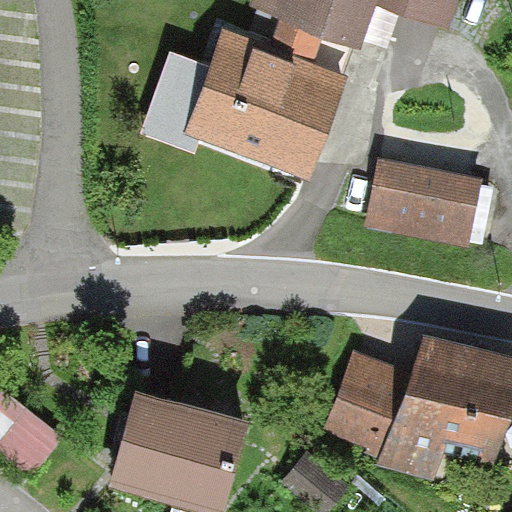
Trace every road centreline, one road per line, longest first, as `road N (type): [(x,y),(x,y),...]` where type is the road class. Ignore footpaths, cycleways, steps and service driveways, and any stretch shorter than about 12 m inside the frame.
road 1 (tertiary): [(511,321),(276,288),(61,296)]
road 2 (residential): [(61,296),(64,89),(54,0)]
